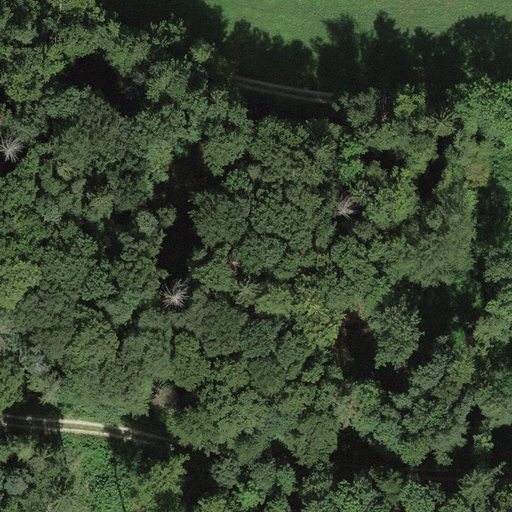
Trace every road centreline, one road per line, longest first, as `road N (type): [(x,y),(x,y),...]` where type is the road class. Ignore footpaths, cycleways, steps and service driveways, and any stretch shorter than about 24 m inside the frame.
road 1 (track): [(511,474),(192,454),(0,417)]
road 2 (track): [(67,0),(175,59),(511,107)]
